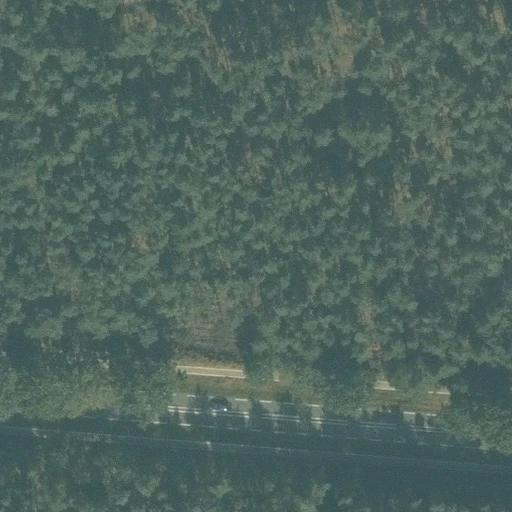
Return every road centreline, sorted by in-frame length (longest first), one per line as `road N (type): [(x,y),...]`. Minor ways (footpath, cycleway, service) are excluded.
road 1 (primary): [(511,441),(0,402)]
road 2 (track): [(204,0),(66,0)]
